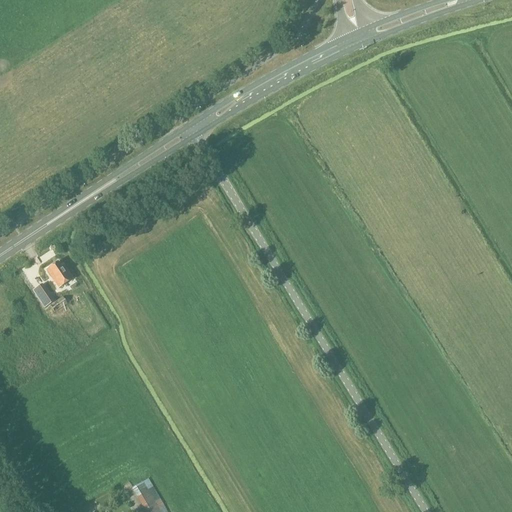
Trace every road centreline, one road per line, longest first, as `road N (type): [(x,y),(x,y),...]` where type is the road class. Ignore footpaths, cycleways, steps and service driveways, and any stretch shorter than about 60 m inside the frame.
road 1 (unclassified): [(426,511),(192,129)]
road 2 (primary): [(0,256),(192,129)]
road 3 (primary): [(192,129),(353,38)]
